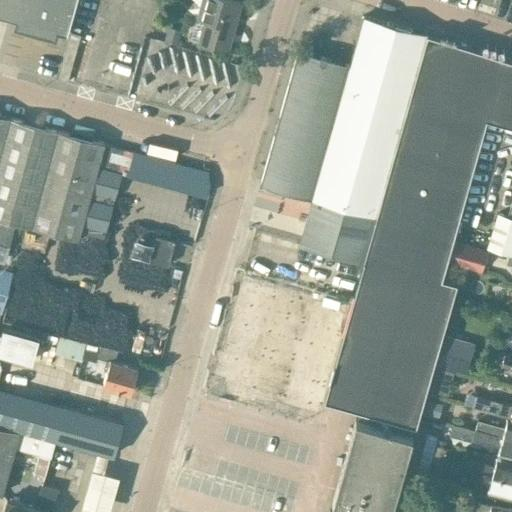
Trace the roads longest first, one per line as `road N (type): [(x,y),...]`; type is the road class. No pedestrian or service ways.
road 1 (unclassified): [(141,511),(245,158)]
road 2 (unclassified): [(245,158),(0,91)]
road 3 (unclassified): [(245,158),(291,0)]
